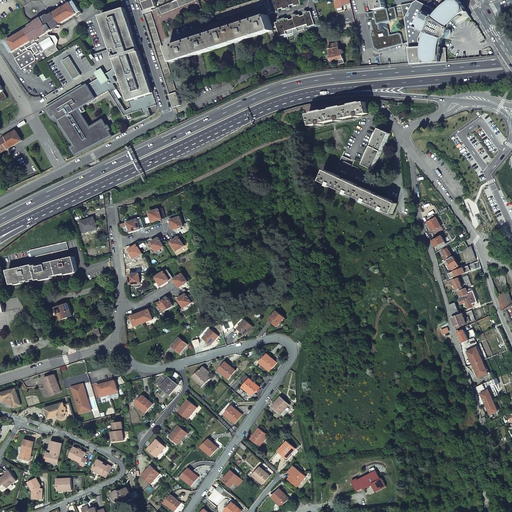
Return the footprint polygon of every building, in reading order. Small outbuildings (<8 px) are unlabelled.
[(145,10),(145,11),(152,8),(156,7),(153,0),(151,0),(143,3),(145,10)] [(178,0),(159,8),(162,15),(198,0),(178,0)] [(256,0),(216,13),(218,20),(265,5),(263,0),(256,0)] [(263,0),(265,5),(266,9),(271,8),(273,13),(280,11),(278,5),(282,4),(284,10),(291,8),(289,2),(293,1),(295,6),(302,4),(300,0),(263,0)] [(343,5),(346,5),(347,8),(352,7),(351,3),(349,0),(339,0),(338,0),(335,4),(337,12),(343,11),(343,7),(343,5)] [(372,0),(375,11),(381,10),(387,9),(384,0),(372,0)] [(438,15),(435,19),(431,16),(434,10),(417,1),(415,2),(413,3),(402,6),(406,21),(408,38),(408,41),(409,42),(408,42),(409,46),(411,64),(412,64),(447,62),(446,48),(440,48),(442,44),(443,41),(443,39),(444,39),(446,34),(450,28),(449,28),(451,25),(453,22),(456,20),(458,24),(470,17),(459,0),(440,0),(445,8),(442,11),(440,13),(438,15)] [(49,33),(55,29),(55,31),(58,29),(58,28),(61,26),(60,24),(79,13),(81,12),(75,2),(50,17),(49,15),(30,26),(31,28),(6,43),(12,53),(33,40),(34,42),(37,40),(37,41),(39,40),(40,39),(40,38),(49,33)] [(345,11),(348,26),(355,24),(352,7),(347,8),(347,11),(345,11)] [(375,11),(368,13),(369,18),(367,19),(368,23),(371,22),(372,25),(372,28),(372,32),(370,33),(374,49),(378,51),(390,47),(404,44),(402,36),(402,35),(401,34),(400,34),(400,33),(399,33),(398,33),(390,35),(389,29),(384,26),(384,23),(395,20),(396,20),(397,19),(398,18),(398,17),(395,7),(387,9),(381,10),(375,11)] [(51,77),(59,89),(42,99),(53,117),(56,115),(75,146),(71,148),(76,156),(113,137),(109,130),(108,130),(103,120),(89,127),(79,108),(111,92),(124,116),(157,105),(125,8),(101,16),(113,53),(112,53),(110,50),(97,53),(95,48),(89,52),(81,39),(60,52),(49,58),(39,64),(44,75),(46,80),(51,77)] [(309,27),(315,25),(316,27),(321,26),(318,16),(313,18),(311,12),(304,14),(306,20),(302,21),(300,15),(293,17),(295,23),(291,25),(289,19),(275,23),(277,30),(273,31),(276,41),(281,40),(280,37),(286,35),(287,35),(293,33),(294,34),(298,33),(298,32),(304,30),(305,31),(309,30),(309,27)] [(169,95),(174,108),(176,107),(181,106),(151,13),(144,16),(169,95)] [(169,48),(173,63),(273,31),(268,16),(263,17),(263,16),(261,17),(259,17),(260,19),(244,24),(243,22),(241,23),(239,24),(240,25),(224,30),(223,29),(222,30),(220,30),(220,31),(204,37),(204,35),(202,36),(200,36),(200,38),(184,43),(184,41),(182,42),(180,43),(180,44),(169,48)] [(39,40),(46,50),(45,51),(49,58),(60,52),(57,47),(50,36),(49,33),(40,38),(40,39),(39,40)] [(50,36),(57,47),(59,41),(57,36),(50,36)] [(12,53),(24,73),(39,64),(49,58),(45,51),(46,50),(39,40),(37,41),(37,40),(34,42),(33,40),(12,53)] [(329,50),(332,62),(338,60),(339,64),(345,63),(343,54),(344,53),(344,52),(344,51),(343,50),(342,50),(340,51),(338,43),(329,45),(330,48),(329,48),(330,50),(329,50)] [(366,102),(308,115),(311,126),(319,124),(319,126),(324,125),(324,123),(338,120),(338,122),(343,121),(343,119),(357,116),(358,118),(362,117),(362,115),(369,114),(366,102)] [(380,129),(363,165),(373,170),(390,134),(380,129)] [(0,155),(1,155),(1,154),(22,141),(17,131),(0,141),(0,155)] [(397,204),(325,171),(325,172),(322,178),(321,181),(328,185),(328,186),(332,188),(333,187),(346,193),(346,194),(350,196),(350,195),(364,201),(363,203),(367,205),(368,203),(382,209),(381,211),(385,213),(386,211),(392,214),(397,204)] [(159,209),(149,212),(151,217),(147,219),(148,223),(162,219),(159,209)] [(94,217),(85,221),(85,222),(81,223),(84,233),(98,229),(94,217)] [(181,217),(171,220),(174,230),(184,227),(181,217)] [(437,218),(427,223),(431,232),(441,227),(437,218)] [(138,220),(128,223),(131,232),(141,229),(138,220)] [(442,236),(432,242),(436,247),(445,242),(442,236)] [(179,237),(171,242),(171,243),(177,251),(185,246),(179,237)] [(159,238),(151,243),(156,252),(165,247),(159,238)] [(460,244),(464,251),(468,248),(464,241),(460,244)] [(67,242),(30,251),(32,258),(69,249),(67,242)] [(137,245),(129,250),(134,259),(143,254),(137,245)] [(464,251),(461,252),(466,264),(476,260),(471,247),(468,248),(464,251)] [(447,248),(440,252),(442,256),(444,255),(448,260),(452,257),(447,248)] [(454,256),(448,260),(453,270),(459,266),(454,256)] [(34,265),(8,271),(12,285),(37,279),(37,281),(78,271),(75,257),(34,266),(34,265)] [(463,268),(453,272),(455,277),(465,273),(463,268)] [(168,270),(164,272),(170,280),(173,278),(168,270)] [(164,272),(156,277),(158,282),(161,286),(170,280),(164,272)] [(139,274),(129,275),(130,285),(141,283),(139,274)] [(183,274),(174,280),(180,288),(184,285),(188,282),(183,274)] [(459,278),(452,281),(456,289),(451,291),(452,292),(463,288),(461,284),(459,278)] [(466,289),(458,292),(461,297),(463,297),(463,298),(459,300),(460,304),(465,303),(468,310),(473,308),(473,306),(478,304),(473,289),(467,291),(466,289)] [(180,298),(178,300),(185,308),(192,303),(186,294),(182,297),(180,298)] [(497,298),(502,311),(511,332),(511,304),(507,294),(497,298)] [(37,297),(29,298),(32,318),(40,316),(37,297)] [(168,298),(159,304),(164,312),(174,306),(171,302),(168,298)] [(66,302),(55,306),(56,308),(58,315),(59,319),(64,317),(64,319),(72,316),(69,304),(67,305),(66,302)] [(456,303),(449,305),(452,315),(459,313),(456,303)] [(150,309),(140,313),(144,323),(153,319),(150,309)] [(277,311),(269,320),(278,327),(285,318),(277,311)] [(140,313),(131,317),(135,327),(144,323),(140,313)] [(463,314),(452,317),(455,326),(460,325),(461,326),(466,324),(463,314)] [(245,320),(237,329),(246,336),(253,327),(245,320)] [(211,329),(203,338),(211,346),(219,337),(211,329)] [(464,330),(458,333),(463,343),(469,341),(464,330)] [(179,338),(172,347),(180,354),(188,345),(179,338)] [(477,348),(467,352),(472,365),(482,360),(477,348)] [(267,354),(259,363),(270,372),(278,363),(267,354)] [(482,360),(472,365),(478,378),(488,374),(482,360)] [(226,362),(218,371),(228,380),(236,371),(226,362)] [(204,367),(193,377),(201,387),(205,384),(210,379),(206,374),(208,371),(204,367)] [(44,378),(47,389),(50,388),(51,395),(60,392),(55,375),(44,378)] [(169,377),(160,387),(169,395),(178,385),(169,377)] [(250,379),(242,388),(252,397),(261,388),(250,379)] [(110,380),(106,381),(110,395),(119,392),(115,381),(113,382),(110,382),(110,380)] [(110,395),(106,381),(102,382),(102,384),(99,385),(97,386),(100,397),(110,395)] [(86,392),(84,384),(72,387),(79,414),(91,411),(89,401),(85,402),(83,393),(86,392)] [(21,406),(16,389),(0,393),(0,396),(0,398),(1,401),(5,400),(5,401),(5,402),(7,404),(8,404),(9,405),(10,405),(12,405),(14,404),(15,407),(21,406)] [(488,390),(480,394),(485,404),(493,401),(488,390)] [(143,395),(135,404),(145,413),(153,404),(143,395)] [(290,405),(281,397),(272,407),(280,415),(290,405)] [(188,400),(178,411),(188,419),(198,408),(188,400)] [(493,401),(485,404),(490,415),(498,411),(493,401)] [(48,419),(58,416),(59,417),(59,418),(61,419),(62,419),(63,418),(64,417),(65,417),(65,415),(64,412),(67,412),(64,403),(45,408),(48,419)] [(232,406),(224,415),(234,424),(242,415),(232,406)] [(124,441),(122,422),(114,423),(115,432),(113,432),(114,436),(111,436),(112,442),(124,441)] [(179,425),(169,437),(179,445),(188,433),(179,425)] [(269,436),(259,428),(251,439),(260,446),(269,436)] [(24,448),(21,458),(29,461),(34,442),(25,439),(23,448),(24,448)] [(166,447),(157,439),(148,449),(157,457),(166,447)] [(209,439),(201,448),(211,457),(219,448),(209,439)] [(58,464),(63,444),(51,441),(49,450),(53,451),(53,454),(47,452),(46,456),(43,456),(43,461),(58,464)] [(296,449),(287,441),(278,451),(287,459),(296,449)] [(247,448),(241,443),(239,446),(244,451),(247,448)] [(80,465),(84,467),(87,460),(84,458),(86,453),(74,447),(69,456),(77,460),(77,461),(81,463),(80,465)] [(105,463),(99,459),(94,468),(104,473),(103,474),(107,476),(112,468),(104,464),(105,463)] [(160,474),(151,466),(142,476),(151,484),(160,474)] [(292,475),(288,479),(297,487),(306,477),(294,466),(288,472),(292,475)] [(270,476),(260,467),(252,476),(262,485),(270,476)] [(189,468),(181,477),(191,486),(199,477),(189,468)] [(240,478),(231,470),(222,480),(231,488),(240,478)] [(0,486),(4,484),(5,484),(8,487),(17,481),(10,471),(6,473),(7,475),(2,478),(0,477),(0,486)] [(381,481),(376,471),(359,480),(364,490),(381,481)] [(28,482),(32,490),(33,490),(34,492),(34,499),(42,500),(43,489),(40,489),(39,487),(41,486),(37,478),(28,482)] [(57,490),(63,489),(63,491),(72,490),(72,478),(56,479),(57,490)] [(118,491),(111,494),(114,501),(120,503),(121,500),(121,498),(122,498),(125,499),(126,501),(132,498),(127,488),(122,490),(123,491),(121,493),(120,491),(118,491)] [(289,499),(280,489),(271,497),(281,507),(289,499)] [(182,511),(186,507),(171,495),(163,504),(174,511),(182,511)] [(241,511),(242,511),(232,502),(224,511),(225,511),(241,511)]
